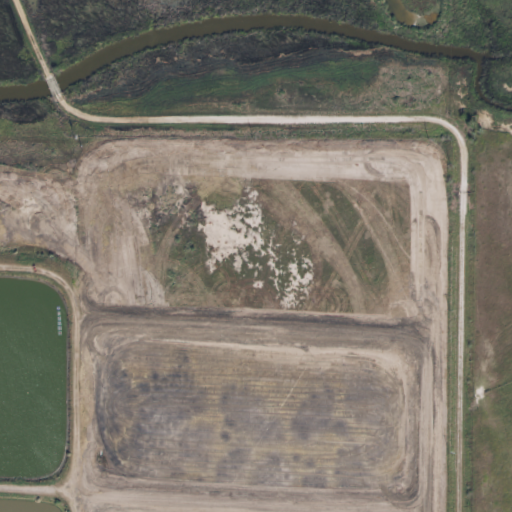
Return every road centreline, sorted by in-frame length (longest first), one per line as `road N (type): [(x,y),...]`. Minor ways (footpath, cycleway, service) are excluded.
road 1 (residential): [(487,124),(83,103),(20,0)]
road 2 (residential): [(475,511),(487,124)]
